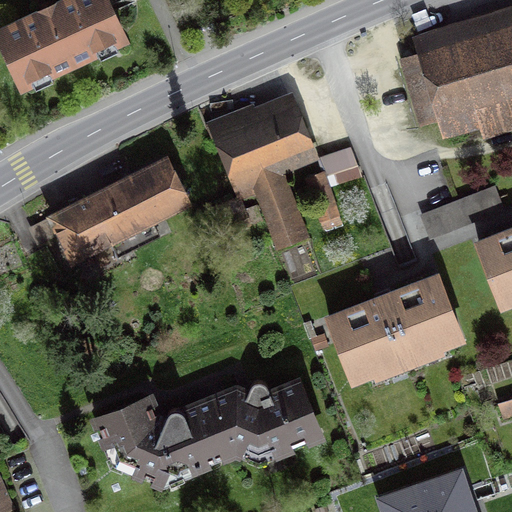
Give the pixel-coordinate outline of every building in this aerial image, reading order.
[(95,0),(55,0),(0,26),(0,75),(10,96),(117,45),(95,0)] [(511,13),(409,45),(442,153),(511,131),(511,13)] [(284,95),(204,128),(236,206),(255,198),(276,251),(308,238),(283,177),(313,165),(284,95)] [(324,174),(301,183),(321,236),(344,228),(331,192),(362,181),(351,151),(320,162),(324,174)] [(86,197),(109,245),(185,208),(162,160),(86,197)] [(421,213),(430,235),(504,206),(495,184),(421,213)] [(109,245),(86,197),(42,218),(65,266),(109,245)] [(511,227),(466,246),(495,315),(511,308),(511,227)] [(431,277),(316,320),(342,389),(457,346),(431,277)] [(214,396),(231,453),(256,455),(260,466),(320,443),(291,379),(260,395),(252,378),(214,396)] [(231,453),(214,396),(157,417),(147,398),(81,423),(105,473),(155,491),(231,453)] [(511,486),(509,477),(469,492),(475,511),(506,511),(511,510),(511,486)] [(12,511),(0,480),(0,511),(12,511)]
